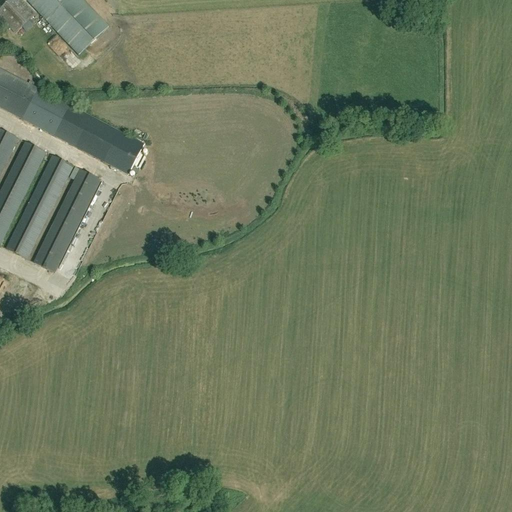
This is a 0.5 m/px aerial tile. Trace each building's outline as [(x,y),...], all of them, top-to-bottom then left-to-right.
[(20,0),(9,0),(0,9),(0,16),(16,33),(35,15),(20,0)] [(81,0),(25,0),(79,56),(108,28),(81,0)] [(0,69),(0,108),(128,176),(144,146),(0,69)] [(0,176),(19,139),(0,130),(0,176)] [(0,192),(0,245),(0,246),(46,153),(26,143),(0,192)] [(53,157),(7,249),(28,259),(74,167),(53,157)] [(101,181),(80,170),(34,263),(55,273),(101,181)]
